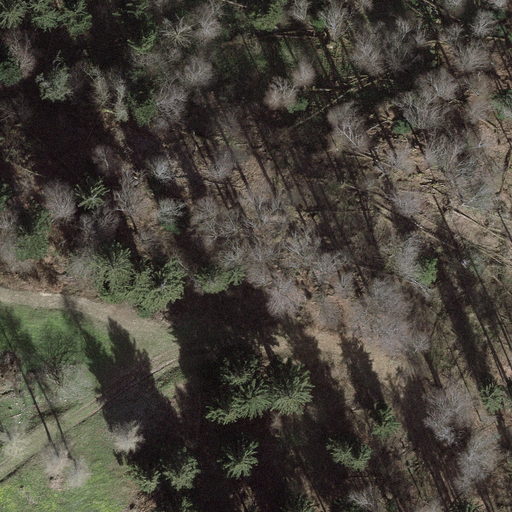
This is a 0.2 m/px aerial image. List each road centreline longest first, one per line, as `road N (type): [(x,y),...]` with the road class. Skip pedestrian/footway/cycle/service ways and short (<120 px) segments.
road 1 (track): [(0,463),(153,357),(207,344),(350,346),(378,363),(408,404)]
road 2 (track): [(0,292),(81,300),(129,320),(152,339),(153,357)]
